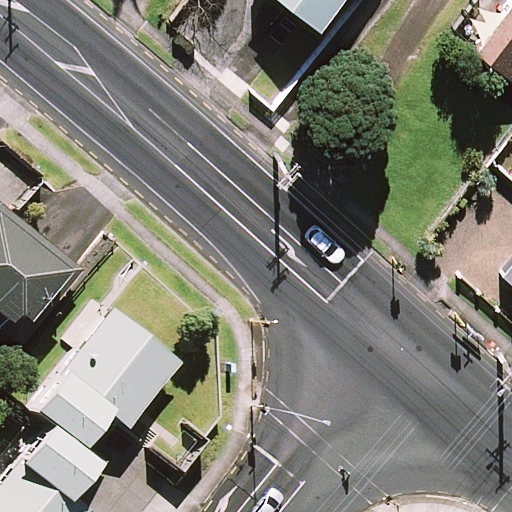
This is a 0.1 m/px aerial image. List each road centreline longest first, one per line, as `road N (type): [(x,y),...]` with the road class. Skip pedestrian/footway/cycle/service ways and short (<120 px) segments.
road 1 (tertiary): [(0,22),(405,368)]
road 2 (tertiary): [(405,368),(283,511)]
road 3 (tertiary): [(405,368),(511,454)]
